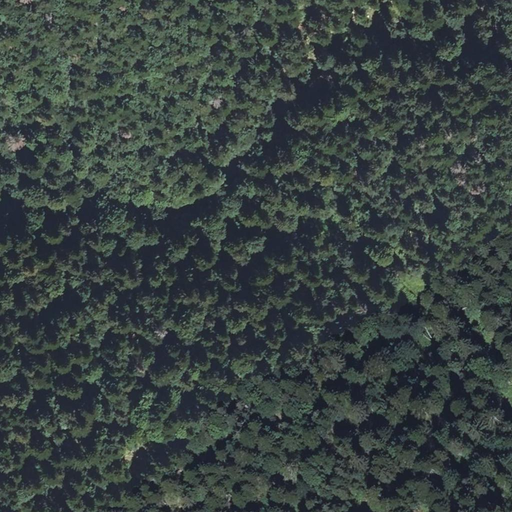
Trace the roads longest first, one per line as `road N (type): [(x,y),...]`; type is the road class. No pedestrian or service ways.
road 1 (track): [(0,500),(104,452),(143,448),(197,465),(243,461),(369,511)]
road 2 (track): [(357,503),(511,464)]
